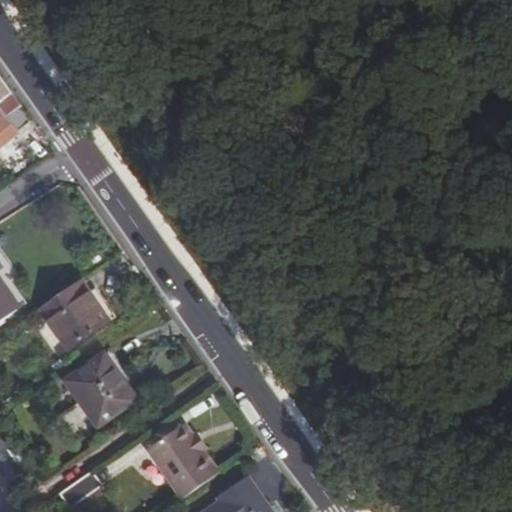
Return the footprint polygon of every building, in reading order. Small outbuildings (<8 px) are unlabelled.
[(0,101),(10,95),(0,80),(0,101)] [(0,101),(0,140),(25,124),(16,110),(19,108),(10,95),(0,101)] [(0,256),(0,320),(22,305),(3,279),(11,273),(0,256)] [(79,281),(39,309),(67,350),(107,322),(89,295),(79,281)] [(89,295),(107,322),(113,318),(94,292),(89,295)] [(117,347),(107,354),(127,382),(137,375),(117,347)] [(107,354),(71,380),(83,398),(71,408),(90,435),(138,398),(127,382),(107,354)] [(220,474),(205,452),(194,438),(186,426),(155,448),(157,451),(156,457),(186,498),(220,474)] [(0,429),(0,452),(11,445),(0,429)] [(198,435),(194,438),(205,452),(209,448),(198,435)] [(68,511),(99,490),(89,475),(57,498),(67,511),(68,511)] [(267,511),(246,482),(217,502),(220,506),(212,511),(267,511)]
